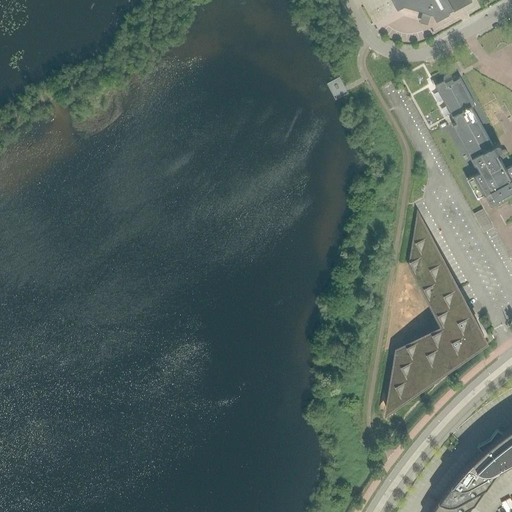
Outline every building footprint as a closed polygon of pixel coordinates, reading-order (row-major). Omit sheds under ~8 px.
[(453,11),(472,1),(471,0),(391,0),(397,9),(404,5),(423,11),(422,14),(430,16),(430,13),(432,14),(436,20),(449,13),(448,11),(452,9),(453,11)] [(454,80),(450,74),(449,73),(448,72),(447,72),(446,72),(445,73),(444,73),(443,74),(443,75),(443,76),(443,77),(443,78),(444,79),(434,84),(452,117),(453,116),(456,121),(452,124),(474,165),(476,164),(480,171),(466,179),(477,198),(481,195),(483,198),(485,196),(490,206),(511,194),(511,164),(506,168),(497,152),(499,150),(500,150),(500,149),(501,149),(501,148),(501,147),(501,146),(501,145),(500,144),(499,143),(498,143),(497,143),(496,143),(495,143),(493,145),(472,106),(475,104),(460,77),(454,80)] [(427,178),(416,175),(411,196),(422,198),(427,178)] [(483,209),(474,214),(484,232),(493,227),(483,209)] [(432,376),(427,368),(484,337),(484,336),(419,217),(418,217),(411,265),(443,325),(397,350),(387,411),(432,376)] [(468,511),(498,469),(511,460),(511,426),(508,429),(501,434),(498,437),(492,441),(490,438),(477,446),(481,451),(476,456),(471,460),(467,464),(463,469),(459,473),(456,478),(452,482),(448,487),(439,501),(436,505),(433,510),(431,511),(468,511)]
